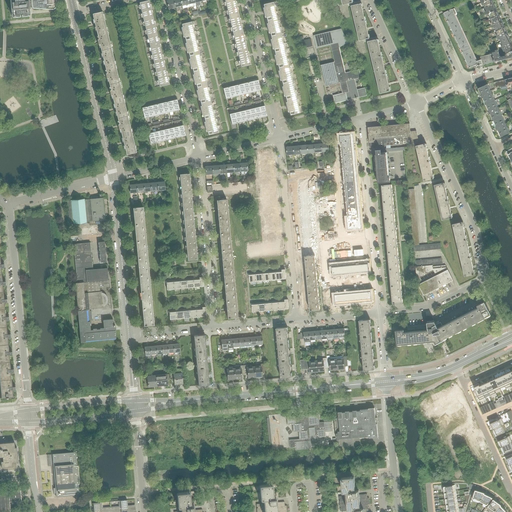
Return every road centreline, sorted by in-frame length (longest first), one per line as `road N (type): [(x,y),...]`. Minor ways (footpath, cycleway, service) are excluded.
road 1 (residential): [(418,103),(471,222),(484,276),(429,309),(379,312)]
road 2 (residential): [(27,411),(8,204)]
road 3 (residential): [(379,312),(360,119)]
road 4 (residential): [(295,320),(280,139)]
road 5 (tertiary): [(113,179),(74,13)]
road 6 (residential): [(214,327),(198,158)]
road 7 (residential): [(198,158),(161,0)]
road 8 (tertiary): [(128,335),(113,179)]
road 9 (residential): [(280,139),(246,0)]
road 10 (residential): [(397,511),(386,384)]
